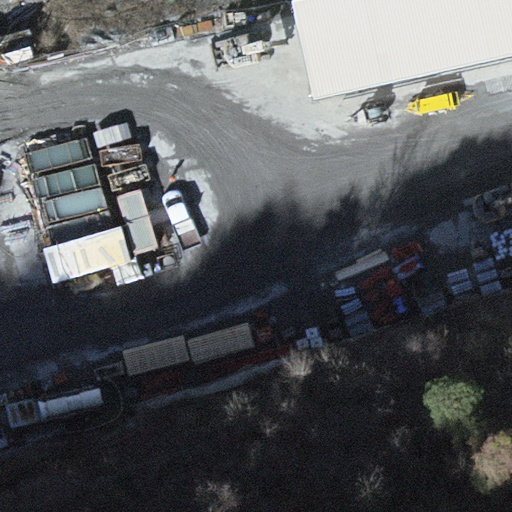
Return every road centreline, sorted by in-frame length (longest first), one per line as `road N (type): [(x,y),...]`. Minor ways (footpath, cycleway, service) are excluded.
road 1 (motorway): [(511,4),(0,170)]
road 2 (motorway): [(0,383),(511,220)]
